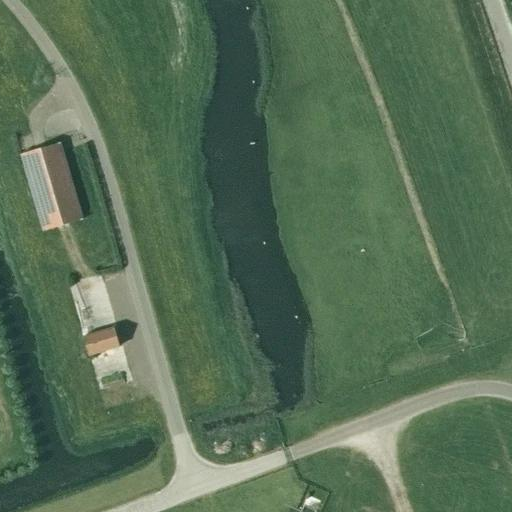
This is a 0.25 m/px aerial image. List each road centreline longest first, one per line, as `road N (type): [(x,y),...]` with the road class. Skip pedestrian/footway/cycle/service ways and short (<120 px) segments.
road 1 (unclassified): [(194,488),(86,115),(4,0)]
road 2 (unclassified): [(511,393),(464,390),(194,488)]
